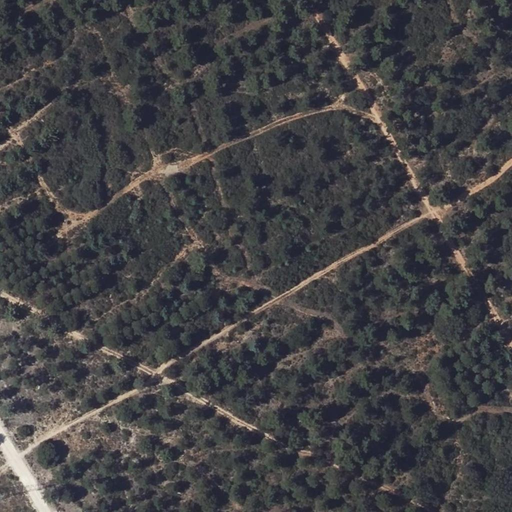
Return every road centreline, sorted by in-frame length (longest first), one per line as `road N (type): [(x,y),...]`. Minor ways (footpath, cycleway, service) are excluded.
road 1 (track): [(0,471),(511,164)]
road 2 (track): [(0,294),(429,511)]
road 3 (track): [(377,115),(332,107),(287,119),(145,175),(83,219),(52,199),(6,121)]
road 4 (track): [(312,0),(511,349)]
